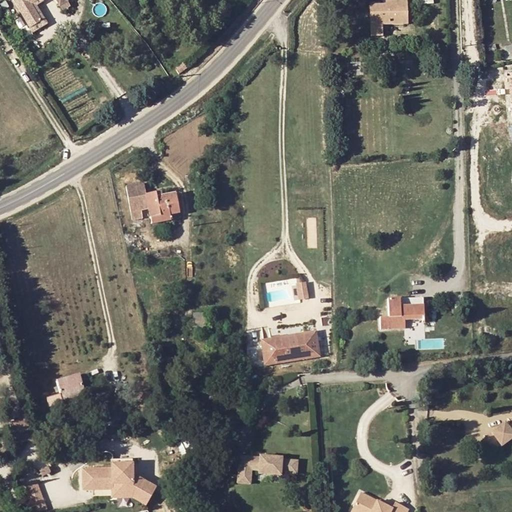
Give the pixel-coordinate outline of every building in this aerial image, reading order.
[(13,0),(30,28),(40,21),(30,4),(36,0),(13,0)] [(40,21),(30,28),(33,33),(48,24),(37,6),(43,2),(41,0),(36,0),(30,4),(40,21)] [(381,5),(369,5),(370,25),(370,37),(382,36),(381,25),(406,24),(405,1),(385,2),(385,5),(381,5)] [(511,45),(502,46),(502,59),(511,58),(511,45)] [(378,57),(379,68),(391,67),(390,56),(378,57)] [(176,70),(179,74),(187,68),(184,63),(176,70)] [(145,194),(143,185),(126,189),(131,212),(140,210),(148,209),(151,223),(178,218),(177,213),(179,212),(175,194),(161,196),(156,197),(155,192),(145,194)] [(142,218),(140,210),(131,212),(133,220),(142,218)] [(297,300),(309,298),(306,281),(294,283),(297,300)] [(423,305),(422,297),(410,298),(403,298),(399,299),(387,299),(388,318),(379,319),(379,330),(404,328),(404,320),(421,319),(422,323),(424,323),(423,305)] [(203,312),(193,313),(194,334),(204,334),(203,312)] [(313,333),(279,339),(270,341),(262,342),(266,363),(317,355),(313,333)] [(84,392),(78,374),(56,381),(61,400),(69,398),(69,396),(84,392)] [(102,421),(110,419),(107,408),(99,409),(102,421)] [(511,423),(511,424),(508,426),(504,422),(484,438),(493,449),(499,445),(500,447),(511,438),(511,423)] [(237,476),(250,476),(251,470),(258,471),(258,473),(280,475),(281,472),(296,473),(297,461),(281,459),(281,457),(259,456),(259,458),(239,456),(237,476)] [(111,484),(132,483),(132,463),(112,464),(112,469),(94,469),(94,489),(111,489),(111,484)] [(250,476),(237,476),(237,483),(249,484),(250,476)] [(37,511),(48,508),(38,481),(27,485),(37,511)] [(352,508),(360,511),(405,511),(407,509),(395,502),(391,509),(360,493),(352,508)]
